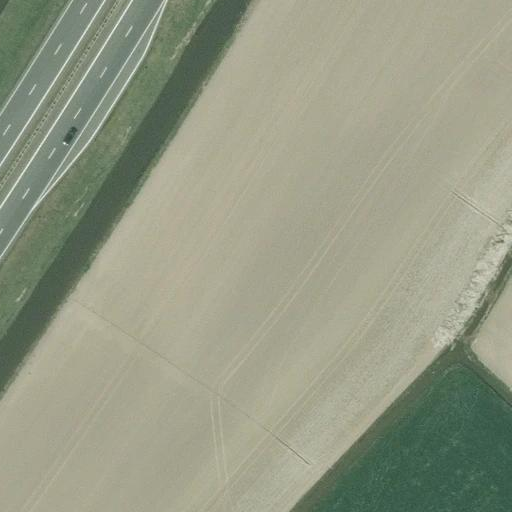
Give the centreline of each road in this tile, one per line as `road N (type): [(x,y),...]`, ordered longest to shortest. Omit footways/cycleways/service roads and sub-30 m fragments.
road 1 (trunk): [(0,236),(153,0)]
road 2 (trunk): [(83,0),(0,130)]
